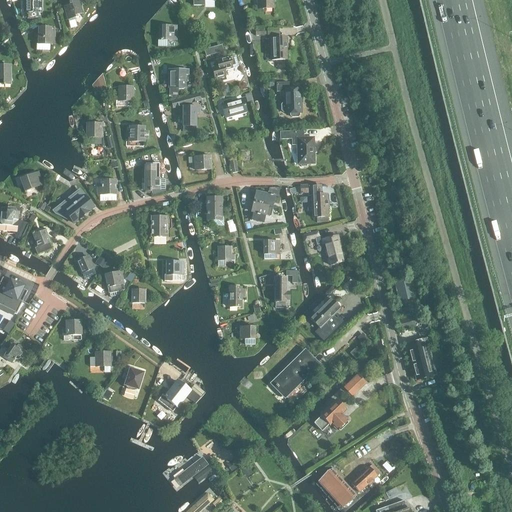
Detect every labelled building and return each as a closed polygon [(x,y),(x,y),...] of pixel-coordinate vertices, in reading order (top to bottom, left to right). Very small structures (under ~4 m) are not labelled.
[(26,0),(26,13),(41,13),(40,0),(26,0)] [(257,0),(258,9),(273,9),(272,0),(257,0)] [(76,16),(82,14),(78,1),(69,3),(69,5),(64,7),(67,21),(77,18),(76,16)] [(175,48),(175,27),(165,27),(165,24),(161,24),(161,41),(158,41),(158,48),(175,48)] [(54,45),(55,36),(51,36),(51,29),(39,28),(38,45),(50,45),(54,45)] [(271,61),(287,60),(286,38),(279,38),(279,29),(255,30),(256,36),(270,36),(271,61)] [(203,53),(205,59),(214,57),(213,51),(203,53)] [(217,61),(217,63),(215,63),(214,66),(214,68),(212,68),(215,79),(217,78),(218,82),(226,80),(225,76),(226,76),(224,70),(238,67),(235,56),(217,61)] [(0,85),(10,85),(10,66),(0,65),(0,85)] [(172,79),(169,79),(169,89),(170,96),(178,96),(178,89),(184,89),(184,75),(188,75),(188,71),(184,71),(184,70),(172,70),(172,79)] [(291,114),(291,116),(293,118),(298,117),(300,116),(300,113),(302,113),(301,89),(289,90),(289,83),(277,83),(277,93),(285,92),(285,103),(283,103),(282,105),(282,111),(284,113),(286,112),(286,114),(291,114)] [(133,102),(133,88),(119,87),(119,101),(133,102)] [(226,116),(245,111),(243,101),(233,104),(231,100),(222,103),(226,116)] [(183,108),(183,132),(196,132),(196,131),(195,131),(195,114),(199,114),(199,107),(183,108)] [(101,145),(101,136),(101,124),(87,124),(87,138),(84,138),(83,144),(101,145)] [(130,128),(130,136),(126,136),(126,142),(144,142),(144,136),(144,128),(130,128)] [(299,164),(301,164),(302,167),(307,167),(308,164),(315,164),(314,138),(304,138),(304,131),(280,132),(281,140),(292,139),(292,146),(298,145),(299,164)] [(195,170),(210,170),(210,157),(195,157),(195,170)] [(155,167),(145,167),(145,172),(145,192),(152,192),(151,195),(153,195),(153,196),(165,193),(165,189),(165,180),(159,180),(159,179),(155,179),(155,172),(155,167)] [(25,192),(43,185),(38,173),(21,179),(25,192)] [(100,201),(116,201),(115,181),(101,181),(102,195),(99,195),(100,201)] [(327,194),(319,195),(319,192),(319,186),(308,186),(308,193),(308,195),(311,195),(313,218),(317,218),(317,222),(328,222),(327,194)] [(80,191),(54,212),(56,214),(68,220),(70,219),(74,224),(93,208),(80,191)] [(253,212),(251,221),(263,224),(265,215),(266,215),(271,216),(272,209),(272,206),(273,206),(275,197),(256,192),(254,200),(256,200),(255,204),(253,204),(252,212),(253,212)] [(208,198),(208,221),(214,221),(214,226),(224,226),(223,217),(221,217),(221,198),(208,198)] [(0,215),(0,225),(6,226),(12,226),(14,226),(18,223),(18,221),(19,213),(17,213),(15,210),(15,209),(7,208),(2,207),(1,213),(1,215),(0,215)] [(156,217),(156,220),(151,220),(151,238),(154,238),(154,243),(166,243),(166,217),(156,217)] [(22,223),(17,234),(21,236),(26,225),(22,223)] [(281,228),(273,229),(274,236),(282,235),(281,228)] [(52,250),(45,231),(33,235),(38,247),(35,249),(37,255),(52,250)] [(330,266),(341,264),(339,255),(341,254),(338,244),(339,243),(338,236),(322,240),(321,237),(319,238),(318,232),(306,235),(308,241),(316,239),(317,245),(322,244),(323,245),(325,244),(330,266)] [(279,242),(264,242),(264,255),(264,260),(276,260),(276,255),(276,254),(279,254),(279,242)] [(218,260),(234,260),(234,255),(231,255),(231,247),(218,247),(218,260)] [(96,264),(102,268),(107,259),(101,256),(96,264)] [(95,274),(88,257),(76,262),(84,279),(95,274)] [(183,275),(183,263),(166,263),(166,275),(165,275),(165,281),(172,281),(172,275),(183,275)] [(123,285),(120,273),(104,276),(107,289),(108,292),(124,289),(123,285)] [(0,283),(0,304),(15,312),(14,313),(17,314),(22,303),(28,292),(23,289),(24,287),(10,280),(10,281),(3,278),(0,283)] [(286,293),(286,278),(276,278),(276,298),(276,303),(286,303),(286,300),(289,300),(289,293),(286,293)] [(245,290),(242,290),(242,288),(229,288),(229,307),(242,307),(242,298),(245,298),(245,290)] [(395,300),(407,298),(405,288),(393,291),(395,300)] [(145,304),(145,291),(132,291),(132,304),(145,304)] [(323,341),(334,330),(330,327),(335,322),(331,318),(340,309),(330,299),(310,319),(319,329),(315,333),(323,341)] [(403,330),(414,327),(412,317),(400,320),(403,330)] [(3,331),(8,335),(15,325),(10,321),(3,331)] [(64,335),(81,335),(81,321),(67,321),(67,329),(64,329),(64,335)] [(240,328),(240,340),(245,340),(245,345),(255,345),(255,340),(255,328),(240,328)] [(418,347),(409,349),(417,381),(424,379),(424,380),(426,379),(425,378),(436,375),(427,340),(416,342),(418,347)] [(22,360),(27,353),(21,349),(22,348),(18,345),(16,348),(12,345),(3,357),(12,363),(14,361),(16,360),(15,359),(17,356),(22,360)] [(285,399),(318,367),(303,352),(270,384),(285,399)] [(93,367),(110,367),(110,353),(96,353),(96,360),(93,361),(93,367)] [(129,390),(131,391),(132,391),(134,391),(136,390),(137,389),(138,390),(143,374),(130,370),(130,372),(126,371),(124,377),(128,378),(125,386),(126,386),(126,387),(128,389),(129,390)] [(191,391),(177,380),(165,396),(163,394),(157,401),(173,413),(177,408),(177,409),(191,391)] [(349,385),(345,389),(352,397),(357,393),(349,385)] [(107,390),(102,397),(108,401),(112,393),(107,390)] [(331,425),(337,431),(340,429),(348,421),(342,415),(346,410),(336,400),(330,406),(320,416),(321,417),(314,424),(322,432),(329,425),(331,425)] [(202,460),(172,485),(178,493),(209,467),(202,460)] [(233,471),(239,466),(235,460),(228,465),(233,471)] [(239,469),(244,477),(251,472),(246,465),(239,469)] [(372,465),(351,484),(360,493),(366,487),(367,489),(373,484),(371,482),(380,474),(372,465)] [(344,508),(357,496),(332,469),(319,481),(344,508)] [(188,511),(210,511),(219,505),(209,494),(188,511)] [(409,511),(409,509),(407,510),(404,501),(376,511),(375,511),(409,511)]
